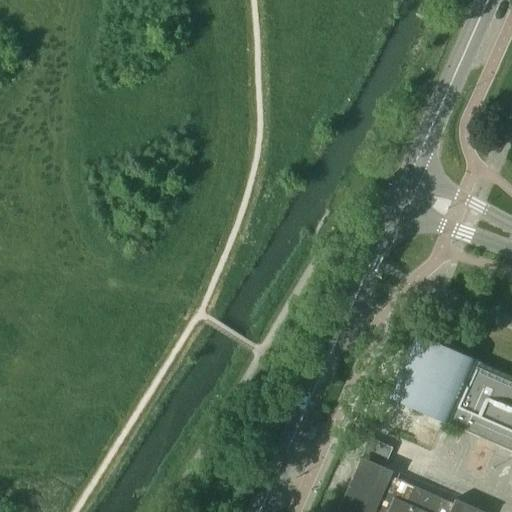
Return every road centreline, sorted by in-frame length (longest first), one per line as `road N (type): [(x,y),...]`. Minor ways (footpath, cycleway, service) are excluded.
road 1 (tertiary): [(259,511),(399,192)]
road 2 (tertiary): [(399,192),(487,0)]
road 3 (unclassified): [(511,240),(399,192)]
